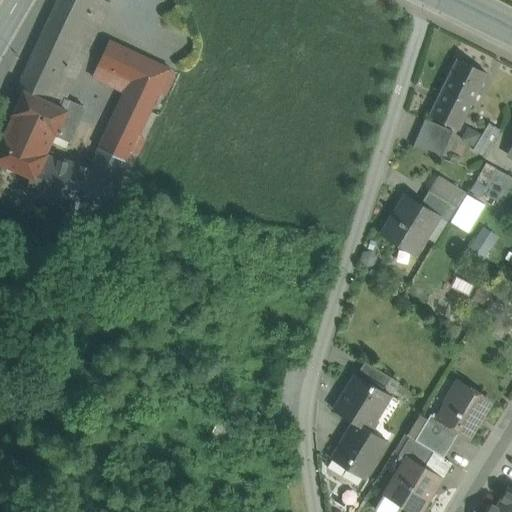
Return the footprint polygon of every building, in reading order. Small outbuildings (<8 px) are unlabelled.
[(58,0),(16,90),(24,93),(25,91),(49,103),(97,0),(58,0)] [(104,0),(97,0),(49,103),(62,108),(66,99),(111,3),(104,0)] [(141,54),(110,40),(99,62),(131,76),(141,54)] [(131,76),(90,168),(115,174),(114,177),(120,178),(171,68),(141,54),(131,76)] [(487,74),(457,59),(442,91),(449,95),(470,105),(471,106),(487,74)] [(49,103),(25,91),(24,93),(9,125),(0,144),(0,162),(35,178),(35,179),(46,156),(55,136),(67,111),(62,108),(49,103)] [(470,105),(449,95),(438,116),(460,127),(470,105)] [(67,111),(55,136),(69,142),(84,108),(66,99),(62,108),(67,111)] [(453,131),(425,119),(413,147),(441,159),(453,131)] [(481,134),(468,128),(461,141),(474,148),(481,134)] [(492,143),(482,137),(474,151),(484,157),(492,143)] [(90,168),(46,156),(35,179),(35,178),(27,196),(104,216),(114,177),(115,174),(90,168)] [(486,163),(476,183),(486,188),(496,169),(486,163)] [(486,188),(483,193),(502,204),(511,185),(511,177),(496,169),(486,188)] [(456,208),(429,191),(421,205),(438,216),(447,222),(456,208)] [(421,205),(407,196),(383,235),(414,254),(438,216),(421,205)] [(399,382),(365,362),(357,375),(390,395),(391,396),(399,382)] [(357,375),(335,411),(355,423),(371,433),(372,431),(379,421),(375,418),(389,396),(390,396),(390,395),(357,375)] [(491,403),(458,384),(437,418),(459,432),(469,438),(491,403)] [(229,445),(245,415),(226,405),(211,435),(229,445)] [(459,432),(437,418),(431,414),(415,440),(435,452),(444,457),(459,432)] [(371,433),(355,423),(336,453),(350,461),(346,467),(364,477),(387,440),(372,431),(371,433)] [(415,440),(410,437),(399,455),(407,460),(408,459),(425,469),(426,468),(435,452),(415,440)] [(425,469),(408,459),(407,460),(386,494),(415,511),(419,511),(440,479),(425,469)] [(511,511),(511,488),(508,486),(496,507),(492,504),(486,511),(511,511)]
